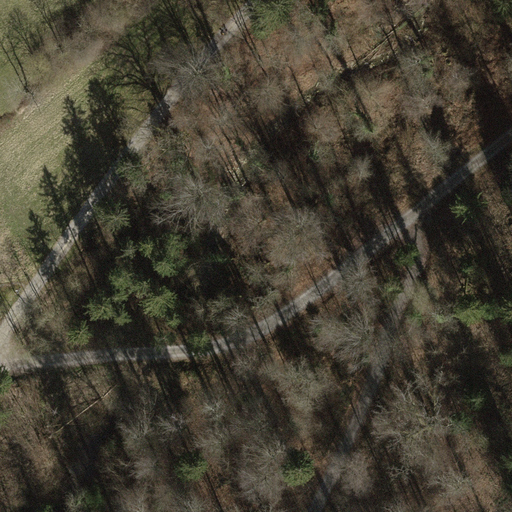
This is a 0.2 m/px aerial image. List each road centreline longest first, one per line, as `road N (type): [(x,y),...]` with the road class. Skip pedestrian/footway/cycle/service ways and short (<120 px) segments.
road 1 (track): [(511,143),(261,337),(199,357),(110,352),(0,379)]
road 2 (track): [(0,342),(187,74),(262,0)]
road 3 (track): [(428,206),(417,263),(313,511)]
